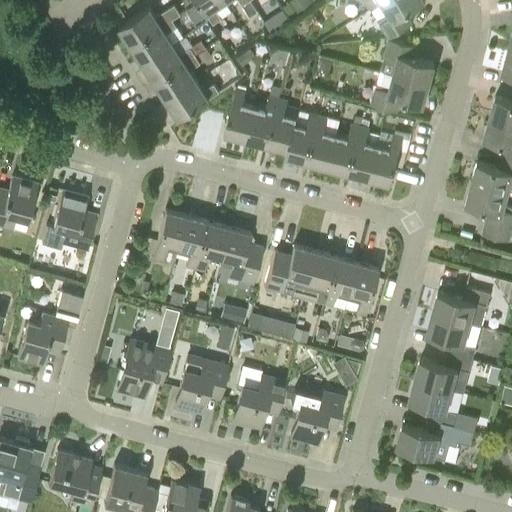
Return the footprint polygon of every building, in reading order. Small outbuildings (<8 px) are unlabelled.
[(225,0),(199,0),(213,21),(222,16),(215,6),(225,0)] [(240,0),(250,14),(257,10),(251,0),(240,0)] [(314,2),(313,2),(312,0),(291,0),(299,12),(314,2)] [(372,7),(372,8),(382,1),(389,12),(377,19),(389,37),(412,22),(406,12),(424,0),(383,0),(382,1),(372,7)] [(206,16),(197,1),(185,9),(195,23),(206,16)] [(119,25),(131,44),(172,17),(181,12),(174,2),(156,14),(150,4),(119,25)] [(282,8),(267,17),(274,27),(288,18),(282,8)] [(131,44),(143,62),(174,42),(167,31),(177,25),(172,17),(131,44)] [(396,61),(393,73),(429,83),(435,61),(412,55),(415,44),(389,37),(383,57),(396,61)] [(205,46),(200,39),(191,45),(195,52),(205,46)] [(154,80),(196,53),(191,45),(181,51),(174,42),(143,62),(154,80)] [(250,46),(236,55),(242,64),(256,55),(250,46)] [(213,55),(208,47),(197,53),(202,61),(213,55)] [(511,74),(511,51),(507,50),(502,71),(511,74)] [(154,80),(166,98),(197,77),(191,67),(200,61),(196,53),(154,80)] [(331,57),(321,54),(318,67),(328,70),(331,57)] [(429,83),(393,73),(390,85),(377,82),(371,103),(397,110),(401,98),(423,104),(429,83)] [(204,88),(197,77),(166,98),(178,117),(219,90),(214,81),(204,88)] [(224,131),(246,137),(255,104),(243,101),(246,88),(236,85),(224,131)] [(246,137),(267,143),(278,96),(269,94),(266,107),(255,104),(246,137)] [(511,98),(495,94),(490,116),(511,121),(511,98)] [(267,143),(288,148),(294,121),(296,115),(284,112),(288,99),(278,96),(267,143)] [(286,154),(307,159),(318,114),(309,111),(306,124),(294,121),(288,148),(286,154)] [(307,159),(327,165),(336,132),(324,129),(328,116),(318,114),(307,159)] [(511,121),(490,116),(484,137),(506,144),(503,155),(511,157),(511,121)] [(348,170),(360,124),(351,122),(348,135),(336,132),(327,165),(348,170)] [(348,170),(369,176),(377,142),(366,140),(369,127),(360,124),(348,170)] [(377,142),(369,176),(391,182),(395,163),(402,164),(409,137),(393,133),(389,146),(377,142)] [(477,160),(471,181),(507,191),(507,192),(511,192),(511,157),(503,155),(500,166),(477,160)] [(38,181),(12,174),(8,188),(0,186),(0,222),(12,226),(15,215),(28,218),(38,181)] [(511,205),(504,204),(507,192),(507,191),(471,181),(465,203),(488,209),(481,232),(508,240),(511,224),(511,205)] [(88,195),(62,188),(52,225),(46,223),(42,241),(60,246),(62,239),(87,246),(96,212),(84,209),(88,195)] [(177,247),(186,214),(165,208),(152,254),(162,257),(166,244),(177,247)] [(185,263),(195,266),(207,219),(186,214),(177,247),(189,251),(185,263)] [(207,256),(219,259),(228,225),(207,219),(195,266),(204,268),(207,256)] [(251,234),(249,234),(250,231),(228,225),(219,259),(231,262),(227,275),(253,282),(263,245),(252,242),(253,238),(251,234)] [(264,285),(302,295),(315,249),(293,243),(290,253),(274,248),(264,285)] [(323,301),(335,254),(315,249),(302,295),(323,301)] [(323,301),(332,303),(336,290),(347,294),(356,260),(335,254),(323,301)] [(355,309),(365,312),(378,266),(356,260),(347,294),(359,297),(355,309)] [(146,291),(149,280),(136,276),(133,288),(146,291)] [(432,311),(470,321),(481,324),(490,291),(466,284),(463,296),(438,290),(432,311)] [(61,288),(59,297),(54,313),(42,310),(40,319),(39,322),(27,319),(17,356),(43,363),(47,348),(59,352),(65,327),(67,322),(75,324),(80,303),(83,294),(81,294),(61,288)] [(184,292),(172,289),(169,301),(181,304),(184,292)] [(207,298),(197,295),(194,311),(203,313),(207,298)] [(235,304),(231,318),(242,322),(247,308),(235,304)] [(165,305),(161,318),(175,321),(178,309),(165,305)] [(470,321),(432,311),(427,333),(451,339),(448,351),(472,358),(476,345),(464,342),(470,321)] [(257,325),(261,315),(252,312),(249,323),(257,325)] [(219,333),(232,337),(235,326),(222,323),(219,333)] [(305,341),(308,329),(295,325),(292,337),(305,341)] [(328,334),(326,328),(318,325),(314,336),(326,340),(328,334)] [(350,344),(352,347),(353,348),(358,349),(362,346),(363,341),(360,337),(355,336),(354,336),(351,339),(350,344)] [(162,374),(169,349),(130,338),(117,387),(144,394),(150,370),(162,374)] [(106,360),(110,345),(103,343),(99,358),(106,360)] [(420,356),(415,378),(452,388),(455,377),(466,380),(469,370),(472,358),(448,351),(445,363),(420,356)] [(187,354),(184,367),(174,402),(202,410),(208,386),(220,389),(227,364),(187,354)] [(346,357),(355,373),(359,361),(358,360),(346,357)] [(278,405),(285,380),(261,374),(257,387),(242,383),(232,418),(260,425),(266,402),(278,405)] [(433,406),(430,418),(455,424),(458,412),(446,409),(452,388),(415,378),(409,399),(433,406)] [(511,401),(511,385),(503,383),(500,399),(511,401)] [(336,421),(343,396),(319,389),(315,403),(300,399),(290,433),(318,441),(324,417),(336,421)] [(434,455),(434,454),(445,456),(449,442),(456,444),(458,440),(469,443),(473,429),(455,424),(430,418),(427,429),(403,423),(397,445),(434,455)] [(0,436),(0,491),(30,500),(41,463),(26,459),(30,445),(0,436)] [(92,503),(100,472),(89,468),(92,457),(57,447),(48,480),(82,490),(79,500),(92,503)] [(415,450),(405,447),(403,454),(413,457),(415,450)] [(151,511),(153,506),(158,489),(143,485),(146,471),(114,462),(104,501),(130,508),(128,511),(151,511)] [(205,511),(209,501),(195,497),(198,485),(171,478),(169,485),(163,509),(162,511),(205,511)] [(163,509),(169,485),(160,483),(158,489),(153,506),(163,509)] [(257,511),(260,506),(247,503),(248,499),(230,494),(225,511),(257,511)]
